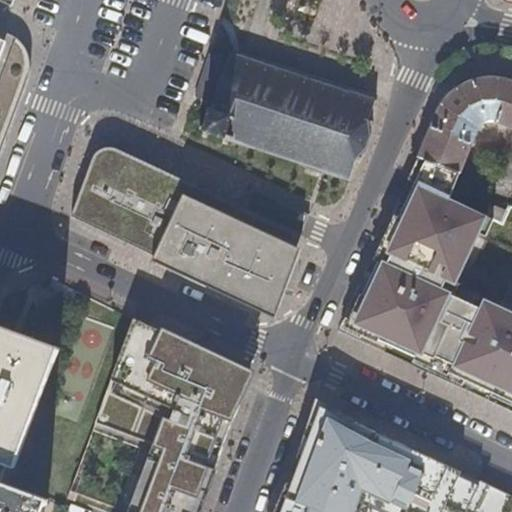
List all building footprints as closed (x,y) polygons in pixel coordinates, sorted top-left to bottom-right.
[(300,4),(298,11),(306,14),(308,6),(300,4)] [(0,66),(9,42),(0,38),(0,66)] [(231,140),(349,180),(355,161),(359,161),(360,158),(359,156),(365,149),(370,136),(368,128),(369,126),(372,126),(373,122),(370,120),(376,103),(373,102),(349,94),(233,54),(231,55),(230,59),(211,53),(197,96),(215,103),(213,109),(208,109),(206,112),(210,115),(207,124),(205,124),(203,129),(207,133),(205,136),(210,138),(213,134),(224,138),(223,142),(229,145),(231,140)] [(511,134),(511,86),(492,79),(478,79),(466,83),(450,95),(437,116),(419,156),(462,169),(478,133),(484,128),(495,128),(511,134)] [(282,320),(307,250),(301,247),(305,236),(242,207),(118,148),(111,148),(103,149),(97,154),(73,216),(158,256),(155,262),(282,320)] [(414,186),(424,164),(417,162),(407,183),(414,186)] [(458,177),(424,164),(414,186),(407,183),(363,278),(369,281),(361,297),(359,296),(357,300),(353,298),(337,333),(511,413),(511,314),(497,308),(482,301),(481,303),(473,300),(470,307),(452,299),(458,286),(456,285),(478,238),(486,221),(448,202),(458,177)] [(491,223),(486,221),(478,238),(483,240),(491,223)] [(101,373),(155,392),(112,511),(180,511),(215,414),(229,419),(248,364),(120,319),(101,373)] [(0,465),(7,469),(15,472),(61,351),(54,349),(39,343),(0,328),(0,465)] [(500,511),(508,494),(313,405),(263,511),(500,511)] [(1,486),(0,485),(0,511),(47,511),(50,505),(1,486)]
